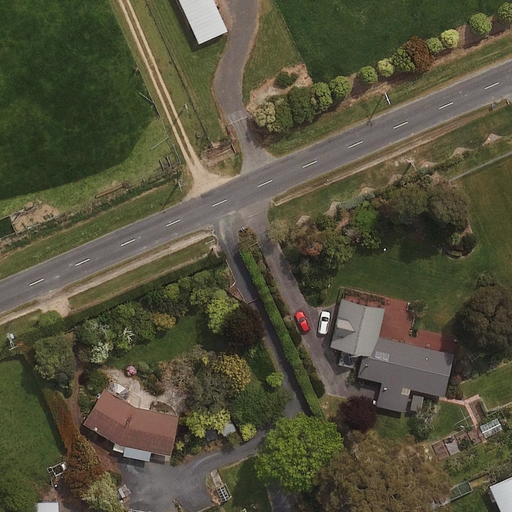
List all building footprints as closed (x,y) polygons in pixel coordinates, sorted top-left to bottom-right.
[(228,31),(214,0),(180,0),(200,43),(228,31)] [(385,308),(344,298),(332,347),(365,355),(360,376),(383,382),(378,405),(405,412),(411,388),(444,396),(454,355),(378,336),(385,308)] [(84,428),(115,444),(113,451),(130,457),(127,471),(147,476),(153,452),(170,456),(179,418),(140,409),(103,390),(84,428)] [(511,511),(511,477),(491,486),(502,511),(511,511)] [(60,511),(60,502),(21,503),(21,511),(60,511)]
